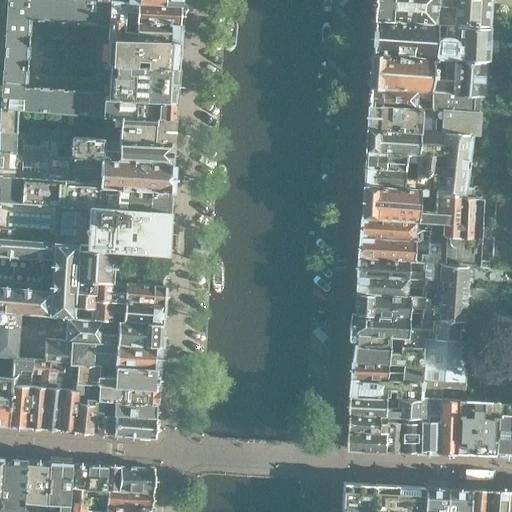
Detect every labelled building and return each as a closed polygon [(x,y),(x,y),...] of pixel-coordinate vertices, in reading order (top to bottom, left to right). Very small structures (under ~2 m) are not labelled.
[(0,0),(0,63),(4,64),(8,0),(0,0)] [(26,86),(30,20),(108,26),(108,20),(109,1),(91,0),(8,0),(4,64),(2,109),(102,116),(103,114),(104,98),(104,95),(104,92),(26,86)] [(487,27),(488,0),(374,0),(374,19),(434,23),(452,24),(487,27)] [(179,24),(179,12),(180,6),(139,3),(120,2),(109,1),(108,20),(124,21),(124,12),(138,13),(137,21),(179,24)] [(494,61),(497,27),(487,27),(452,24),(450,43),(433,42),(434,23),(374,19),(373,20),(372,53),(481,60),(494,61)] [(177,42),(178,30),(179,24),(137,21),(137,30),(123,29),(124,21),(108,20),(108,26),(107,38),(177,42)] [(173,103),(175,69),(176,61),(177,55),(177,42),(107,38),(106,50),(105,69),(109,69),(107,94),(104,95),(104,98),(118,99),(132,100),(173,103)] [(479,94),(481,60),(372,53),(370,87),(475,94),(479,94)] [(474,111),(475,94),(370,87),(368,104),(413,107),(413,99),(430,100),(429,108),(474,111)] [(172,119),(173,103),(132,100),(132,109),(117,108),(118,99),(104,98),(103,114),(172,119)] [(429,108),(413,107),(368,104),(367,127),(417,130),(429,131),(473,134),(474,111),(429,108)] [(173,119),(172,119),(103,114),(102,116),(2,109),(1,122),(0,131),(58,135),(71,135),(171,142),(173,119)] [(464,188),(467,140),(478,140),(478,134),(473,134),(429,131),(428,143),(416,142),(417,130),(367,127),(365,150),(437,154),(436,172),(435,188),(434,188),(434,195),(480,198),(480,191),(470,191),(471,188),(464,188)] [(169,164),(69,158),(57,157),(58,135),(0,131),(0,136),(0,200),(56,205),(88,207),(89,187),(168,192),(169,164)] [(170,164),(171,142),(71,135),(69,158),(169,164),(170,164)] [(402,169),(403,160),(416,161),(416,170),(436,172),(437,154),(365,150),(364,167),(402,169)] [(415,178),(402,177),(402,169),(364,167),(363,184),(434,188),(435,188),(436,172),(416,170),(415,178)] [(474,241),(476,240),(476,236),(492,237),(491,259),(511,260),(511,200),(480,198),(434,195),(434,188),(363,184),(361,217),(441,222),(439,242),(438,262),(473,265),(473,260),(474,241)] [(168,198),(168,192),(89,187),(88,207),(167,212),(168,198)] [(165,254),(167,212),(88,207),(87,221),(69,220),(69,215),(55,214),(56,205),(0,200),(0,239),(54,243),(55,225),(76,227),(76,229),(84,229),(84,234),(86,234),(85,249),(111,251),(165,254)] [(412,240),(413,227),(417,230),(427,230),(426,241),(439,242),(441,222),(361,217),(360,237),(412,240)] [(438,262),(439,242),(426,241),(412,240),(360,237),(358,257),(406,260),(423,261),(438,262)] [(95,281),(109,282),(111,251),(85,249),(77,249),(78,244),(54,243),(0,239),(0,255),(52,259),(51,291),(0,287),(0,321),(9,322),(9,323),(19,324),(20,314),(65,317),(73,318),(74,307),(93,309),(95,281)] [(406,269),(406,260),(358,257),(357,275),(437,280),(438,262),(423,261),(422,271),(406,269)] [(498,320),(500,292),(467,289),(468,282),(474,283),(475,265),(473,265),(438,262),(437,280),(357,275),(354,314),(407,317),(419,318),(434,319),(461,321),(473,321),(474,318),(498,320)] [(162,305),(162,295),(163,286),(125,283),(124,294),(110,293),(110,282),(109,282),(95,281),(93,309),(93,319),(107,320),(109,320),(110,309),(123,310),(122,321),(160,323),(160,322),(162,305)] [(406,329),(407,317),(354,314),(353,333),(433,338),(434,319),(419,318),(418,330),(406,329)] [(158,346),(159,338),(161,324),(160,323),(122,321),(116,321),(115,334),(106,333),(107,320),(93,319),(73,318),(65,317),(64,341),(44,339),(43,359),(62,361),(66,361),(66,363),(76,363),(91,364),(92,351),(113,353),(112,366),(114,366),(157,369),(158,346)] [(463,389),(465,353),(474,353),(475,336),(459,335),(459,341),(455,341),(456,325),(460,326),(461,321),(434,319),(433,338),(353,333),(352,343),(350,360),(349,377),(422,382),(421,398),(440,399),(440,387),(463,389)] [(0,321),(0,356),(17,358),(19,324),(9,323),(9,322),(0,321)] [(27,425),(29,386),(30,375),(32,375),(32,374),(33,359),(17,358),(0,356),(0,423),(7,424),(27,425)] [(58,429),(61,389),(61,388),(53,387),(53,375),(61,376),(62,361),(43,359),(33,359),(32,374),(39,374),(38,386),(29,386),(27,425),(58,429)] [(156,389),(157,369),(114,366),(113,377),(97,376),(97,365),(91,364),(76,363),(75,382),(81,382),(96,383),(96,385),(156,389)] [(421,399),(421,398),(422,382),(349,377),(348,395),(383,397),(383,388),(397,389),(397,398),(418,399),(421,399)] [(58,429),(74,430),(76,393),(80,393),(81,382),(75,382),(71,382),(71,389),(61,389),(58,429)] [(91,432),(93,399),(95,400),(96,385),(96,383),(81,382),(80,393),(76,393),(74,430),(91,432)] [(155,403),(156,394),(156,389),(96,385),(95,400),(102,400),(155,403)] [(383,397),(348,395),(347,413),(386,415),(402,416),(408,417),(417,417),(418,399),(397,398),(396,398),(396,407),(383,407),(383,397)] [(436,452),(438,422),(430,421),(431,415),(439,415),(439,409),(440,399),(421,398),(421,399),(418,399),(417,417),(418,417),(417,423),(416,452),(436,452)] [(113,433),(114,415),(101,414),(102,400),(95,400),(93,399),(91,432),(113,434),(113,433)] [(454,453),(457,401),(440,399),(439,409),(447,410),(446,418),(438,418),(438,422),(436,452),(454,453)] [(155,417),(155,403),(102,400),(101,414),(114,415),(155,417)] [(494,455),(497,403),(457,401),(454,453),(494,455)] [(511,456),(511,404),(497,403),(494,455),(511,456)] [(385,432),(386,415),(347,413),(346,429),(385,432)] [(154,433),(155,417),(114,415),(113,433),(150,436),(154,433)] [(399,452),(402,416),(386,415),(385,432),(383,451),(399,452)] [(416,452),(417,423),(408,423),(408,417),(402,416),(399,452),(416,452)] [(383,451),(385,432),(346,429),(345,442),(345,444),(349,448),(350,448),(367,449),(368,450),(383,451)] [(0,511),(22,511),(26,460),(3,458),(0,493),(0,511)] [(44,511),(45,503),(48,462),(26,460),(22,511),(44,511)] [(67,511),(68,501),(69,486),(71,463),(48,462),(45,503),(57,504),(56,511),(67,511)] [(87,487),(88,464),(71,463),(69,486),(87,487)] [(104,488),(105,465),(88,464),(87,487),(104,488)] [(118,489),(119,466),(105,465),(104,488),(118,489)] [(151,491),(152,468),(119,466),(118,489),(151,491)] [(422,511),(424,487),(343,482),(340,511),(422,511)] [(150,506),(150,496),(151,491),(118,489),(104,488),(87,487),(69,486),(68,501),(87,502),(87,494),(106,496),(106,504),(150,506)] [(445,511),(447,488),(424,487),(422,511),(445,511)] [(468,511),(470,490),(447,488),(445,511),(468,511)] [(484,511),(486,491),(470,490),(468,511),(484,511)] [(511,511),(511,492),(486,491),(484,511),(511,511)] [(149,511),(149,508),(150,506),(106,504),(105,511),(87,510),(87,502),(68,501),(67,511),(149,511)]
